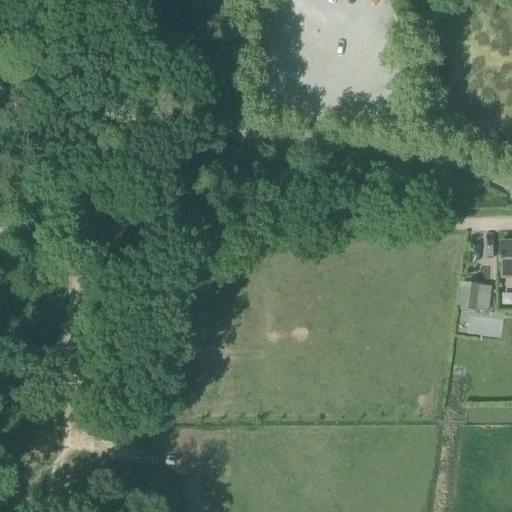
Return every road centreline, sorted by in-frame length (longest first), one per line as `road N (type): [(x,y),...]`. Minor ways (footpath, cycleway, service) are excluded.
road 1 (track): [(364,225),(0,230)]
road 2 (unclassified): [(511,224),(364,225)]
